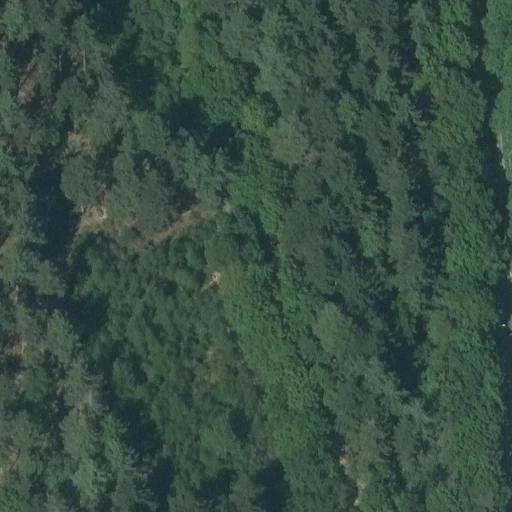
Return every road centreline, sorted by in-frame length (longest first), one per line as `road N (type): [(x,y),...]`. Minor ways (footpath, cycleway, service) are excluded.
road 1 (track): [(357,511),(155,0)]
road 2 (tertiary): [(511,435),(472,0)]
